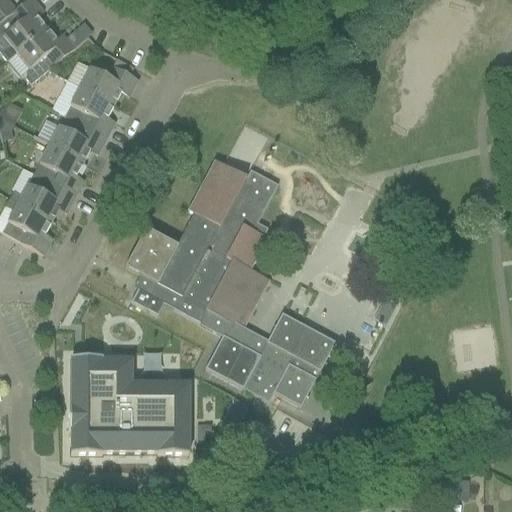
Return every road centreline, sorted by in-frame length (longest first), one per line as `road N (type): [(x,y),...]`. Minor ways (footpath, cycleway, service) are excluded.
road 1 (residential): [(0,288),(73,275),(188,70)]
road 2 (residential): [(188,70),(299,69),(330,51),(369,0)]
road 3 (residential): [(34,511),(0,321)]
road 4 (residential): [(188,70),(78,0)]
